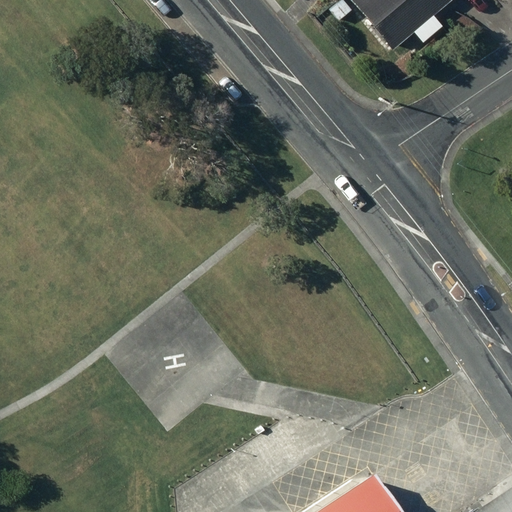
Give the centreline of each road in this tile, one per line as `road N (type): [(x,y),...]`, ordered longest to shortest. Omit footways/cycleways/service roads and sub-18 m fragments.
road 1 (secondary): [(362,172),(511,374)]
road 2 (secondary): [(215,0),(362,172)]
road 3 (residential): [(362,172),(511,69)]
